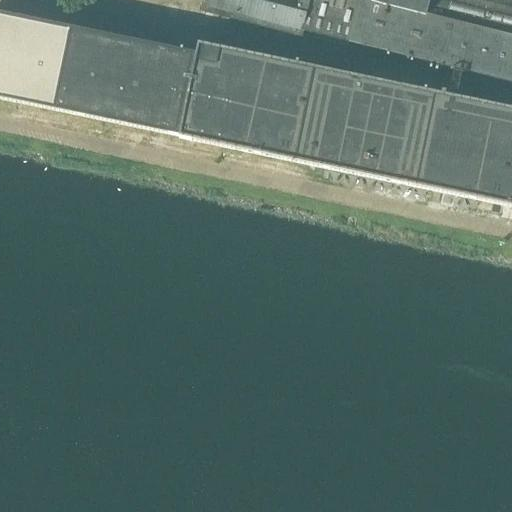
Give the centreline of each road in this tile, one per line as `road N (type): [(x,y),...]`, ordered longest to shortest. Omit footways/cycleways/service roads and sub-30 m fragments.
road 1 (unclassified): [(511,234),(0,126)]
road 2 (unclassified): [(44,0),(511,95)]
